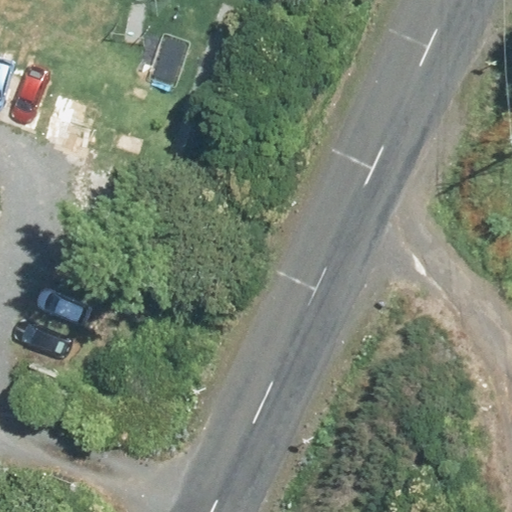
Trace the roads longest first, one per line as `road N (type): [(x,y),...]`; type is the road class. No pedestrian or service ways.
road 1 (unclassified): [(190,511),(354,212),(449,0)]
road 2 (track): [(354,212),(431,264),(496,335),(511,404)]
